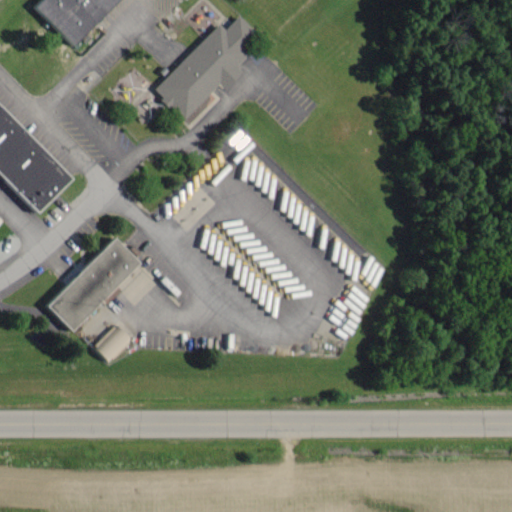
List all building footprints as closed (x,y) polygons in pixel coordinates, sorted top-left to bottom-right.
[(36,0),(31,5),(69,44),(114,0),(36,0)] [(160,86),(186,110),(213,82),(221,89),(239,70),(233,65),(247,49),(244,46),(255,33),(235,14),(221,30),(216,26),(160,86)] [(0,182),(32,215),(67,181),(0,112),(0,182)] [(109,238),(41,306),(67,332),(135,265),(109,238)] [(114,327),(93,350),(105,361),(126,338),(114,327)]
